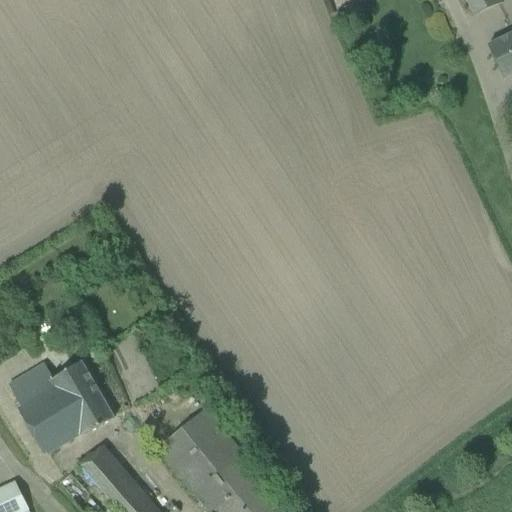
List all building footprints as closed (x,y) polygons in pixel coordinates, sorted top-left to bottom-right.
[(500,0),(465,0),(474,18),(503,4),(500,0)] [(511,35),(488,47),(505,81),(511,77),(511,35)] [(44,452),(49,455),(84,434),(86,436),(114,420),(82,363),(54,380),(45,365),(9,386),(22,407),(18,410),(44,452)] [(289,511),(206,410),(158,449),(209,511),(289,511)] [(80,467),(118,511),(158,511),(135,484),(103,448),(80,467)] [(0,511),(23,511),(29,510),(16,484),(0,491),(0,511)]
